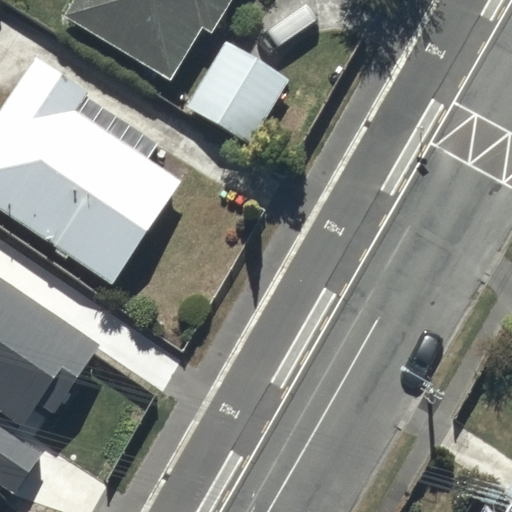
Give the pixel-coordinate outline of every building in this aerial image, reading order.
[(211,29),(229,0),(71,0),(64,11),(171,78),(204,25),(211,29)] [(36,53),(0,106),(0,207),(112,284),(184,179),(150,156),(159,143),(88,94),(90,90),(36,53)] [(0,405),(22,420),(38,398),(54,409),(100,344),(0,274),(0,405)] [(0,482),(17,492),(42,449),(0,424),(0,482)] [(511,478),(503,493),(511,498),(511,478)]
